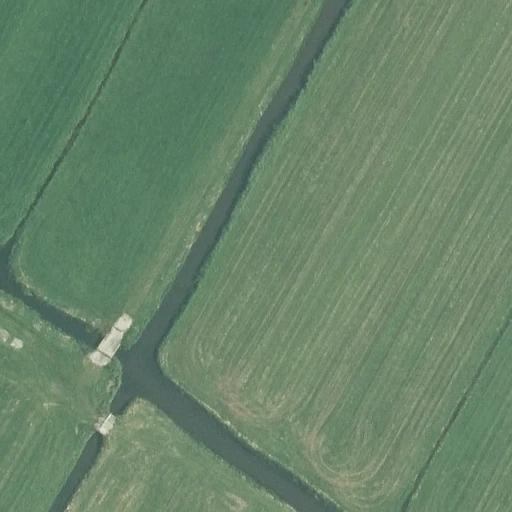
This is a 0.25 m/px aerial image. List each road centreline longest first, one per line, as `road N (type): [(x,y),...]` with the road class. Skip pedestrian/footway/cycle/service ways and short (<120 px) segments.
road 1 (track): [(303,0),(94,363)]
road 2 (track): [(224,511),(96,419),(83,402),(84,379),(0,317)]
